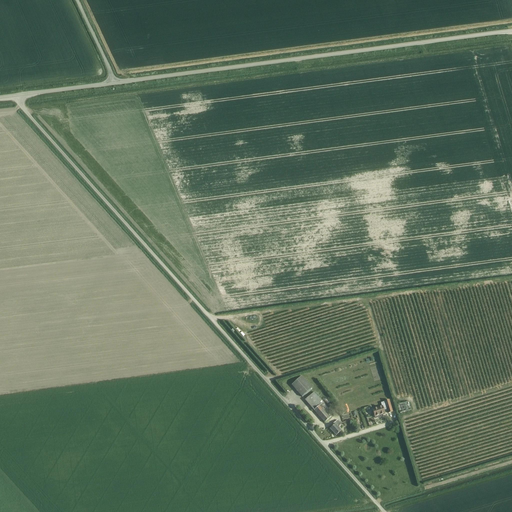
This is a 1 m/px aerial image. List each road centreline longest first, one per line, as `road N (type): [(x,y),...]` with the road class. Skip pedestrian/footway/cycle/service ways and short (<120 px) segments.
road 1 (unclassified): [(384,511),(17,96)]
road 2 (unclassified): [(115,83),(511,31)]
